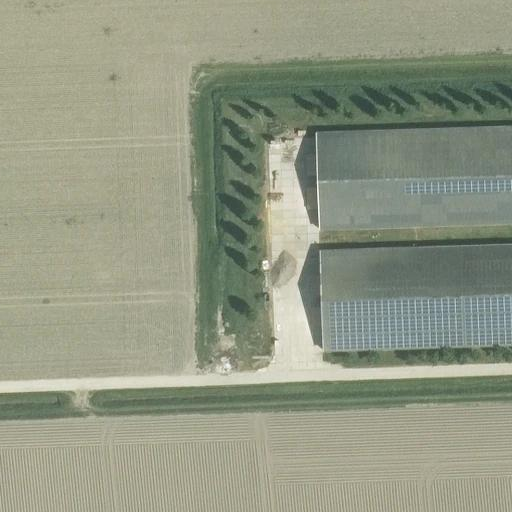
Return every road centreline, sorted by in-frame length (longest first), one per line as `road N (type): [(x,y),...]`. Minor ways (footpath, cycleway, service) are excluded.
road 1 (track): [(511,366),(0,388)]
road 2 (track): [(297,375),(291,160)]
